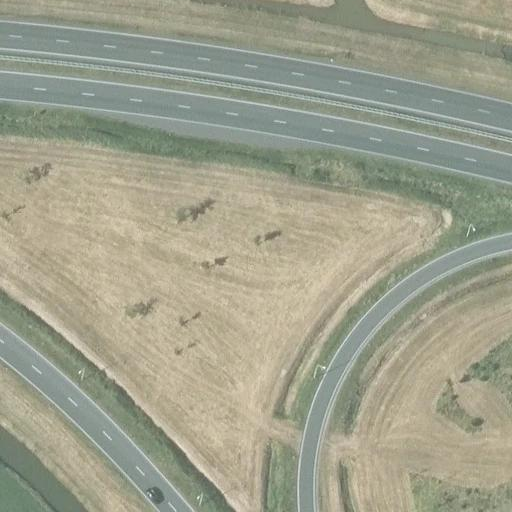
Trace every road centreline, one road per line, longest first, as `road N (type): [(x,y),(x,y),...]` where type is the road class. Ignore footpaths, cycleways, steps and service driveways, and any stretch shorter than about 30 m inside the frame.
road 1 (trunk): [(0,85),(231,114),(511,169)]
road 2 (trunk): [(511,117),(256,67),(0,35)]
road 3 (trunk): [(307,511),(311,433),(354,343),(405,289),(451,262),(511,242)]
road 4 (trunk): [(0,342),(104,434),(174,511)]
